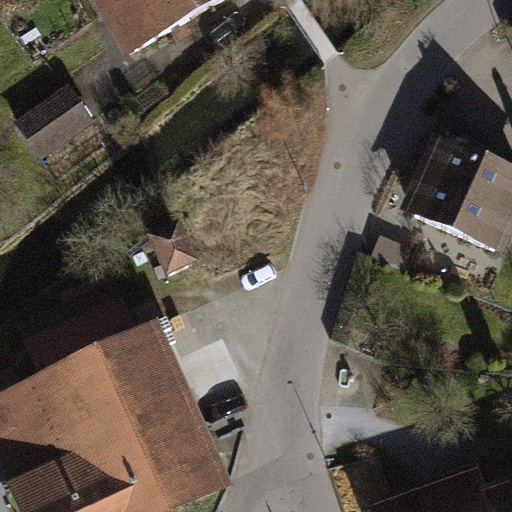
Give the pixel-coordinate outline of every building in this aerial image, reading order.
[(88,0),(107,32),(164,0),(88,0)] [(133,79),(274,0),(164,0),(107,32),(133,79)] [(98,134),(72,94),(20,128),(46,168),(98,134)] [(511,270),(511,184),(441,154),(425,191),(406,235),(508,279),(511,270)] [(194,267),(179,233),(154,244),(169,277),(181,272),(194,267)] [(212,459),(160,337),(140,345),(113,282),(66,302),(71,316),(22,337),(45,390),(0,409),(0,457),(23,511),(217,511),(232,505),(212,459)] [(511,511),(511,495),(489,504),(480,480),(388,511),(511,511)]
